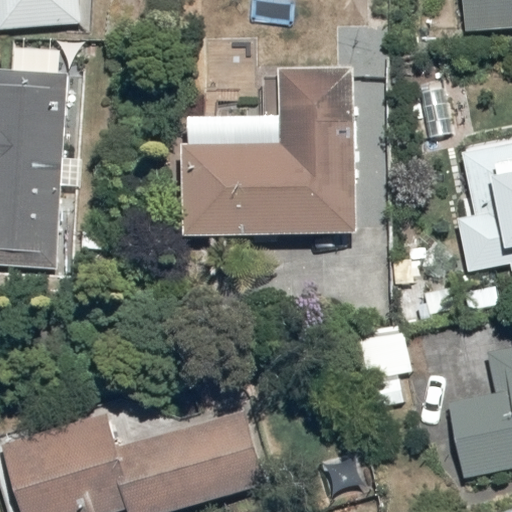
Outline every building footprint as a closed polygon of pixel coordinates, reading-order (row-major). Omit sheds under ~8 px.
[(77,43),(77,27),(87,27),(86,0),(2,0),(3,30),(20,29),(21,46),(77,43)] [(511,0),(474,0),(476,34),(511,32),(511,0)] [(79,160),(70,160),(73,72),(59,71),(59,49),(19,48),(18,70),(0,69),(0,269),(67,271),(69,187),(78,187),(79,160)] [(273,74),(273,93),(214,92),(215,128),(200,128),(202,236),(376,233),(373,72),(273,74)] [(442,87),(417,92),(426,139),(452,134),(442,87)] [(496,138),(475,140),(479,214),(468,215),(472,274),(511,272),(511,121),(495,122),(496,138)] [(420,374),(413,325),(353,334),(363,402),(404,396),(401,377),(420,374)] [(463,406),(475,474),(511,467),(511,347),(500,349),(509,399),(463,406)] [(24,456),(40,511),(187,511),(278,485),(253,400),(161,427),(152,397),(0,441),(0,449),(4,462),(24,456)] [(362,449),(324,456),(332,496),(369,490),(362,449)]
